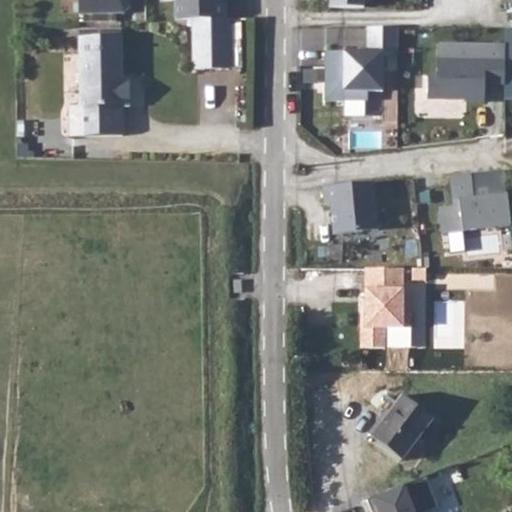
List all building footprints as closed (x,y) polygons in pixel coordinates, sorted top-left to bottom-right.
[(128,12),(128,0),(78,0),(79,14),(128,12)] [(174,0),(175,19),(192,19),(227,17),(226,2),(220,2),(220,0),(174,0)] [(227,17),(192,19),(191,69),(226,69),(227,17)] [(396,54),(397,29),(366,28),(365,52),(324,52),(323,101),(365,102),(365,93),(381,93),(381,54),(396,54)] [(511,29),(504,30),(503,46),(502,80),(501,102),(511,102),(511,29)] [(69,132),(97,132),(97,107),(122,106),(128,106),(127,81),(121,81),(120,36),(78,37),(80,106),(69,107),(69,132)] [(502,80),(503,46),(436,46),(435,77),(426,77),(426,101),(465,101),(465,104),(483,104),(484,79),(502,80)] [(97,107),(97,132),(122,132),(122,106),(97,107)] [(502,173),(468,175),(470,201),(503,199),(502,173)] [(435,207),(436,233),(505,229),(503,199),(470,201),(468,175),(448,176),(449,207),(435,207)] [(374,182),(322,187),(324,205),(330,204),(333,234),(378,230),(374,182)] [(338,244),(325,244),(325,256),(339,256),(338,244)] [(392,411),(373,436),(401,456),(432,416),(402,393),(390,408),(392,411)]
